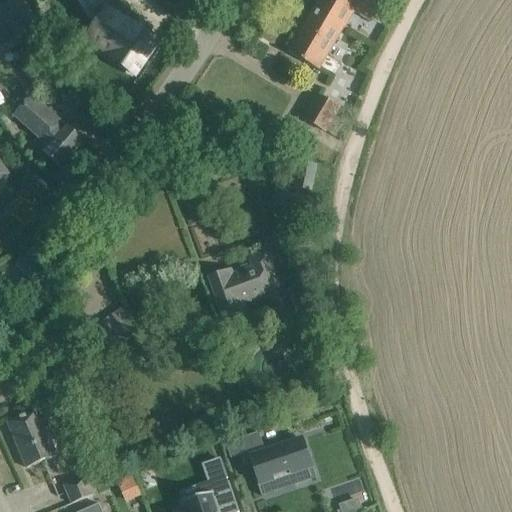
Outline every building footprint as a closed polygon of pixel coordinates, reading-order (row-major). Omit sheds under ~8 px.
[(0,47),(37,28),(21,0),(14,0),(2,7),(3,9),(0,10),(0,47)] [(104,0),(89,10),(98,24),(86,42),(136,75),(158,42),(125,20),(129,14),(130,13),(130,12),(130,11),(130,10),(130,9),(130,8),(129,7),(129,6),(128,6),(128,5),(127,5),(120,0),(104,0)] [(319,0),(315,8),(345,25),(354,10),(368,19),(367,21),(368,21),(380,0),(319,0)] [(345,25),(315,8),(288,53),(318,70),(345,25)] [(37,66),(25,76),(38,92),(50,81),(37,66)] [(339,108),(317,95),(303,120),(324,133),(339,108)] [(85,142),(65,125),(64,125),(31,96),(13,116),(47,145),(41,152),(61,169),(85,142)] [(310,192),(316,166),(301,163),(295,189),(310,192)] [(285,196),(283,205),(311,211),(313,200),(286,195),(289,181),(278,179),(275,194),(285,196)] [(284,290),(284,289),(269,247),(248,255),(252,270),(232,277),(230,271),(208,279),(222,318),(243,310),(242,306),(284,290)] [(301,326),(311,322),(297,284),(287,288),(301,326)] [(125,339),(97,325),(90,338),(119,352),(125,339)] [(326,368),(324,362),(319,348),(307,352),(314,372),(326,368)] [(27,468),(52,458),(57,456),(37,409),(7,422),(27,468)] [(273,428),(263,431),(266,439),(275,436),(273,428)] [(259,432),(226,443),(231,458),(264,447),(259,432)] [(301,439),(250,457),(252,463),(250,464),(251,466),(253,465),(263,494),(261,495),(261,497),(263,496),(295,485),(291,474),(311,467),(303,443),(304,443),(303,441),(302,441),(301,439)] [(71,504),(93,495),(82,469),(61,477),(71,504)] [(123,497),(139,491),(134,479),(118,485),(123,497)] [(238,511),(229,483),(199,493),(201,497),(182,503),(184,510),(178,511),(238,511)] [(102,511),(98,502),(75,511),(102,511)]
